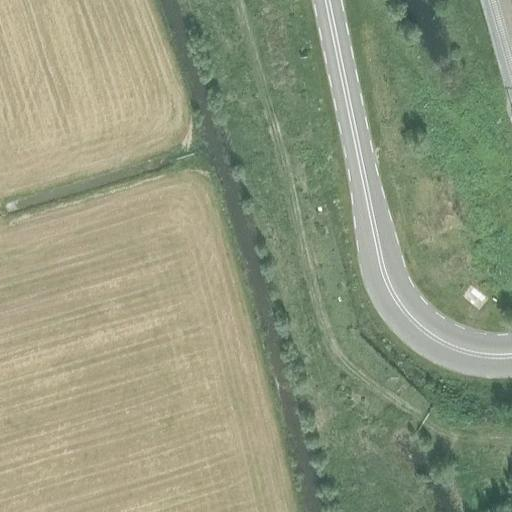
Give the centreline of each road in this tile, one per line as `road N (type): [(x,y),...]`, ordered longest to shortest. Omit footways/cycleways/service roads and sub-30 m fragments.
road 1 (track): [(245,0),(330,337),(345,360),(421,421),(455,438),(511,440)]
road 2 (secondary): [(511,356),(445,346),(403,314),(392,295),(326,0)]
